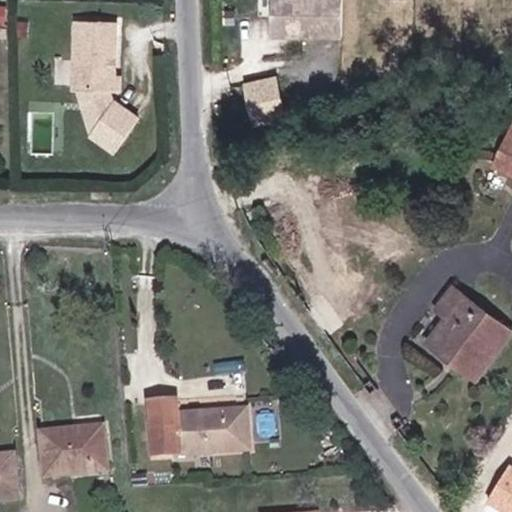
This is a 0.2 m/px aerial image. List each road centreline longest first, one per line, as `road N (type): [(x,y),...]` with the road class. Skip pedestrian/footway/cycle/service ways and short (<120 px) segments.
road 1 (unclassified): [(429,511),(220,238),(186,220)]
road 2 (unclassified): [(190,0),(186,220)]
road 3 (unclassified): [(186,220),(0,216)]
